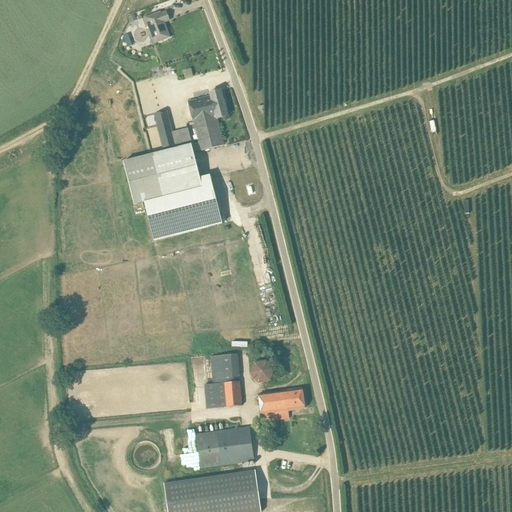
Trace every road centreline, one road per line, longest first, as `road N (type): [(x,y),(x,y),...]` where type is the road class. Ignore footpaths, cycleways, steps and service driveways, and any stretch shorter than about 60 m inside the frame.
road 1 (unclassified): [(336,511),(329,444),(254,140),(204,0)]
road 2 (track): [(511,54),(254,140)]
road 3 (track): [(511,456),(333,478)]
road 4 (track): [(511,175),(453,195),(441,187),(410,93)]
